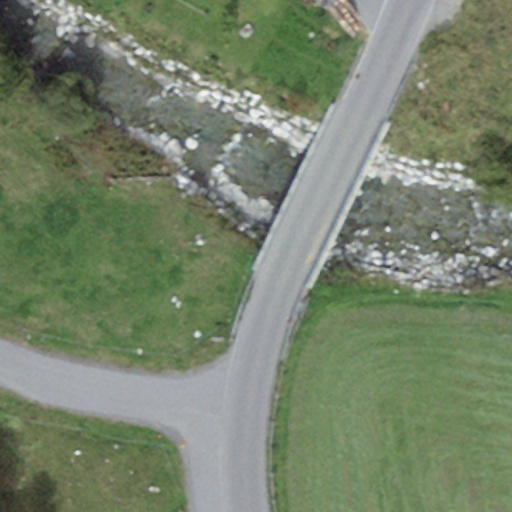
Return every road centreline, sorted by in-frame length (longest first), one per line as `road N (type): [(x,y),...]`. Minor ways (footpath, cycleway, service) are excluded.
road 1 (residential): [(238,429),(281,272),(406,0)]
road 2 (residential): [(0,365),(238,429)]
